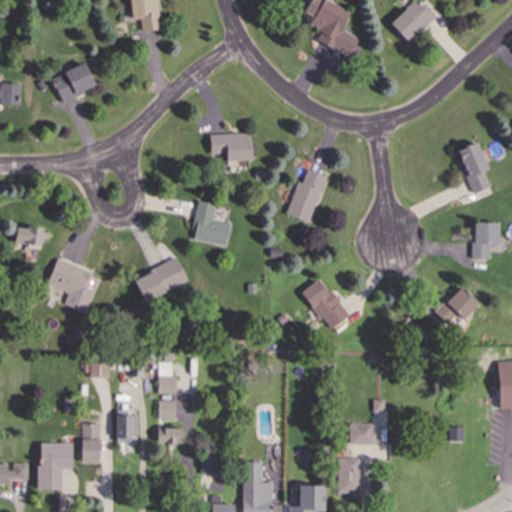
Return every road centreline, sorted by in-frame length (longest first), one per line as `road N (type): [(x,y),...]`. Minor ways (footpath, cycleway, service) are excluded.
road 1 (residential): [(254,41),(300,92),(333,110),(382,120),(429,101),(511,28)]
road 2 (residential): [(254,41),(190,81),(131,137),(67,161),(0,166)]
